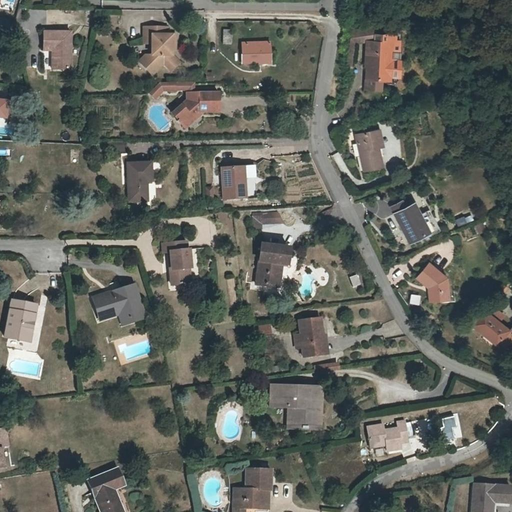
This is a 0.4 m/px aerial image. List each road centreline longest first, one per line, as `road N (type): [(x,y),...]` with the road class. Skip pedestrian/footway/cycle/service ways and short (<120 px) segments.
road 1 (residential): [(511,392),(415,338),(331,177),(318,136),(334,5)]
road 2 (residential): [(111,4),(334,5)]
road 3 (residential): [(511,413),(463,457),(389,475),(349,511)]
road 4 (unknown): [(213,238),(207,223),(192,216),(166,221),(144,240),(50,249)]
road 5 (unknown): [(318,136),(160,145)]
road 6 (unknown): [(399,311),(256,315)]
